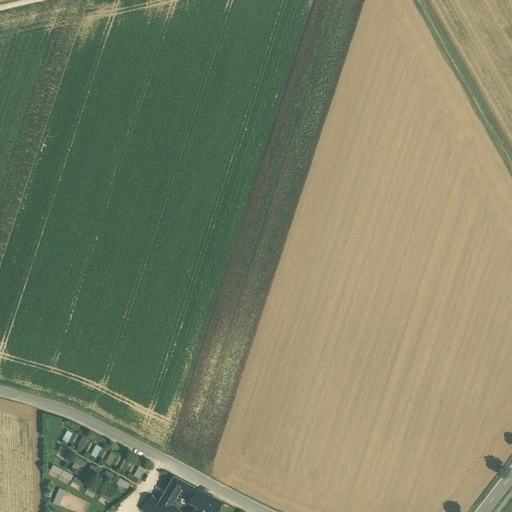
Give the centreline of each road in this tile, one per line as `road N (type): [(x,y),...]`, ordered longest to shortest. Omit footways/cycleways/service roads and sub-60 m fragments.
road 1 (residential): [(0,393),(80,418),(258,511)]
road 2 (track): [(511,163),(419,0)]
